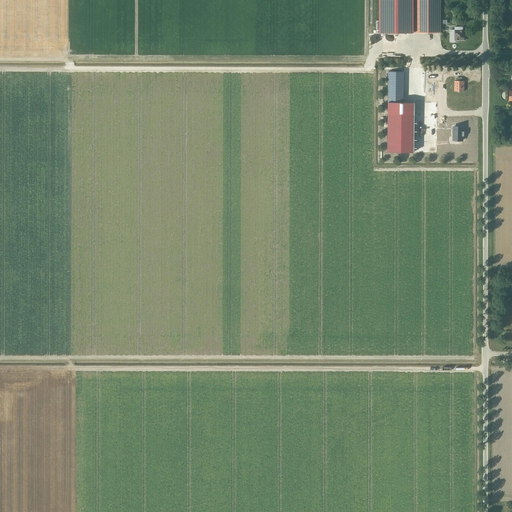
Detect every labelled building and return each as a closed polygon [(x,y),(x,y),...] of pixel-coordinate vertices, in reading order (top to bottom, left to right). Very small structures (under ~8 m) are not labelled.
[(413,14),(415,14),(415,7),(413,7),(413,0),(378,0),(379,33),(413,33),(413,14)] [(440,33),(440,0),(414,0),(415,33),(440,33)] [(455,31),(455,41),(465,41),(465,31),(463,31),(463,27),(456,27),(456,31),(455,31)] [(386,74),(386,78),(388,78),(388,102),(403,102),(403,71),(388,71),(388,74),(386,74)] [(455,91),(464,91),(464,81),(455,81),(455,91)] [(418,100),(435,100),(436,94),(425,94),(425,90),(437,90),(437,83),(417,83),(417,90),(424,90),(424,94),(418,94),(418,100)] [(419,100),(419,109),(438,109),(438,100),(419,100)] [(413,102),(403,102),(388,102),(388,114),(387,114),(387,125),(387,146),(387,151),(392,151),(413,152),(413,102)] [(419,119),(419,127),(435,128),(435,120),(419,119)] [(453,127),(453,140),(463,140),(463,135),(464,135),(464,131),(463,131),(463,127),(453,127)]
